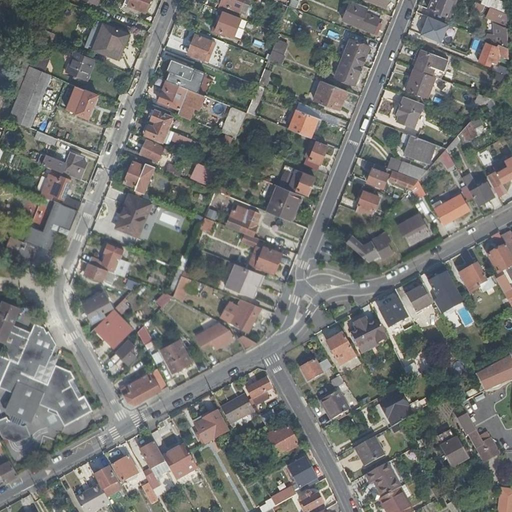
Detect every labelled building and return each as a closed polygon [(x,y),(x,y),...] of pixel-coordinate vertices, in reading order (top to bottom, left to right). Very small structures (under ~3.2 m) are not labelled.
[(68,2),(62,0),(57,0),(45,31),(54,35),(68,2)] [(125,0),(124,3),(146,12),(150,0),(125,0)] [(222,0),(219,9),(240,18),(242,12),(245,14),(250,1),(247,0),(222,0)] [(382,13),(351,0),(342,20),(373,33),(382,13)] [(432,0),(429,8),(436,11),(449,17),(456,0),(432,0)] [(507,14),(507,8),(507,3),(498,0),(486,0),(484,5),(488,6),(507,14)] [(498,17),(507,20),(507,14),(488,6),(485,11),(498,17)] [(216,30),(222,32),(221,34),(226,36),(226,34),(234,37),(239,26),(236,25),(238,20),(237,18),(232,16),(231,17),(223,13),(216,30)] [(448,25),(428,17),(420,35),(441,43),(448,25)] [(259,26),(271,31),(274,24),(262,19),(259,26)] [(131,34),(103,23),(92,51),(116,61),(122,48),(125,49),(131,34)] [(490,34),(487,43),(497,48),(499,44),(508,48),(507,30),(493,23),(493,34),(490,34)] [(196,35),(188,55),(204,61),(212,41),(196,35)] [(33,37),(29,46),(35,48),(39,39),(33,37)] [(288,43),(277,38),(268,60),(274,62),(282,65),(286,55),(284,54),(288,43)] [(223,48),(225,43),(217,39),(215,45),(223,48)] [(350,39),(343,59),(363,66),(370,47),(350,39)] [(508,48),(499,44),(497,48),(487,43),(480,62),(490,66),(492,62),(497,64),(501,55),(509,59),(508,48)] [(422,51),(414,69),(432,76),(435,69),(440,71),(444,59),(422,51)] [(96,61),(74,52),(66,73),(87,81),(96,61)] [(363,66),(343,59),(335,77),(355,85),(363,66)] [(440,71),(444,73),(448,61),(444,59),(440,71)] [(497,72),(510,77),(510,76),(509,69),(500,65),(497,72)] [(51,76),(31,68),(10,120),(30,128),(51,76)] [(432,76),(414,69),(406,90),(427,99),(436,77),(432,76)] [(436,77),(441,79),(444,73),(440,71),(435,69),(432,76),(436,77)] [(185,74),(181,83),(222,100),(225,90),(185,74)] [(266,79),(261,77),(257,86),(264,89),(268,80),(266,79)] [(171,82),(168,81),(163,92),(166,93),(171,82)] [(348,91),(323,81),(315,100),(340,111),(348,91)] [(200,111),(206,96),(200,94),(171,82),(166,93),(163,92),(159,101),(180,110),(178,115),(189,120),(194,109),(200,111)] [(89,119),(98,96),(86,91),(83,98),(79,96),(76,102),(73,101),(70,110),(78,113),(77,114),(89,119)] [(484,107),(490,99),(477,94),(474,103),(484,107)] [(423,105),(407,98),(404,106),(401,105),(397,114),(400,116),(397,122),(414,129),(416,122),(413,120),(417,112),(420,113),(423,105)] [(259,103),(252,101),(247,112),(254,115),(259,103)] [(242,125),(247,112),(242,110),(237,124),(242,125)] [(297,110),(290,129),(311,137),(318,118),(297,110)] [(157,122),(156,125),(167,130),(169,126),(171,128),(172,124),(170,123),(172,118),(155,111),(152,120),(157,122)] [(469,124),(457,137),(460,142),(465,139),(466,141),(476,136),(469,124)] [(171,137),(173,132),(167,130),(156,125),(155,128),(149,125),(146,135),(162,142),(164,139),(166,140),(168,136),(171,137)] [(56,147),(59,140),(39,132),(38,131),(35,139),(56,147)] [(233,138),(226,135),(222,144),(229,147),(233,138)] [(406,144),(409,145),(412,147),(416,138),(409,135),(406,144)] [(457,137),(446,150),(448,153),(450,151),(451,152),(460,142),(457,137)] [(430,156),(435,146),(416,138),(412,147),(409,145),(404,155),(426,164),(429,156),(430,156)] [(310,139),(302,157),(320,164),(328,146),(310,139)] [(157,162),(164,148),(146,140),(139,154),(157,162)] [(446,150),(439,157),(442,162),(450,158),(448,153),(446,150)] [(63,173),(80,180),(88,163),(80,160),(81,157),(71,153),(66,166),(63,173)] [(42,156),(39,163),(53,169),(63,173),(66,166),(42,156)] [(302,157),(300,163),(318,170),(320,164),(302,157)] [(390,170),(394,171),(418,181),(427,171),(391,157),(387,168),(390,170)] [(486,176),(493,187),(494,187),(501,183),(511,176),(511,158),(511,157),(492,168),(495,172),(486,176)] [(383,188),(390,170),(387,168),(375,164),(368,161),(365,168),(372,171),(368,182),(383,188)] [(133,162),(125,183),(144,190),(151,169),(133,162)] [(288,190),(296,193),(297,191),(308,195),(315,178),(304,173),(296,170),(294,176),(285,172),(279,186),(288,190)] [(408,190),(410,190),(412,189),(418,182),(418,181),(394,171),(391,180),(409,187),(408,190)] [(72,181),(51,172),(44,190),(54,194),(53,196),(63,201),(72,181)] [(418,182),(412,189),(417,199),(425,194),(418,182)] [(473,198),(478,206),(494,197),(486,182),(475,189),(469,191),(473,198)] [(471,183),(466,186),(469,191),(475,189),(471,183)] [(506,192),(501,183),(494,187),(499,197),(506,192)] [(279,186),(275,185),(265,211),(292,222),(301,198),(287,193),(288,190),(279,186)] [(364,191),(356,212),(372,217),(379,198),(364,191)] [(473,198),(469,191),(464,194),(468,201),(473,198)] [(432,206),(434,210),(435,209),(445,227),(453,223),(451,220),(469,211),(464,201),(463,201),(460,195),(441,206),(438,202),(432,206)] [(131,196),(118,228),(138,236),(151,204),(131,196)] [(66,206),(78,211),(81,204),(69,199),(66,206)] [(31,226),(25,242),(11,236),(4,254),(32,265),(40,247),(51,252),(61,226),(71,230),(78,211),(66,206),(55,202),(43,232),(31,226)] [(233,211),(227,225),(253,235),(257,227),(256,226),(261,214),(250,210),(250,212),(241,208),(239,213),(233,211)] [(208,210),(205,218),(214,222),(217,214),(208,210)] [(425,225),(428,224),(425,218),(422,219),(419,214),(398,226),(403,235),(406,234),(411,243),(430,233),(425,225)] [(203,222),(201,229),(210,232),(214,222),(205,218),(203,222)] [(511,233),(511,231),(501,236),(507,246),(511,255),(511,233)] [(258,239),(246,234),(243,242),(255,247),(258,239)] [(351,235),(345,241),(370,263),(381,256),(384,260),(394,253),(388,244),(392,242),(388,236),(381,240),(380,238),(364,248),(351,235)] [(92,256),(89,263),(102,268),(115,273),(124,250),(108,244),(105,253),(107,253),(104,261),(92,256)] [(511,255),(507,246),(489,255),(499,273),(503,270),(505,272),(508,271),(507,268),(511,265),(511,255)] [(256,247),(248,268),(255,272),(257,267),(274,274),(282,254),(264,247),(263,250),(256,247)] [(111,285),(116,273),(115,273),(102,268),(89,263),(87,262),(82,273),(111,285)] [(248,268),(236,264),(227,286),(254,297),(264,275),(255,272),(248,268)] [(473,293),(481,288),(484,293),(496,286),(491,277),(487,279),(479,264),(471,268),(468,265),(460,269),(473,293)] [(116,273),(128,278),(130,273),(118,268),(116,273)] [(447,273),(429,282),(439,299),(456,289),(447,273)] [(182,276),(174,296),(182,301),(190,279),(182,276)] [(497,280),(511,306),(511,305),(511,289),(511,290),(504,276),(497,280)] [(411,303),(412,306),(416,313),(433,304),(423,286),(406,295),(411,303)] [(105,293),(83,305),(94,323),(107,315),(105,312),(113,307),(105,293)] [(177,304),(172,300),(162,310),(166,315),(177,304)] [(261,308),(243,300),(239,307),(230,322),(247,332),(251,325),(253,322),(257,314),(258,314),(261,308)] [(389,327),(408,317),(399,300),(380,310),(389,327)] [(16,399),(33,407),(34,407),(39,404),(56,411),(64,426),(90,412),(92,411),(84,395),(82,396),(79,398),(70,381),(73,379),(75,379),(72,373),(55,366),(48,364),(51,357),(55,347),(56,344),(48,330),(46,331),(43,326),(33,322),(29,331),(13,324),(20,308),(4,301),(3,303),(0,309),(0,339),(5,342),(15,362),(6,358),(0,355),(0,373),(10,392),(13,393),(16,399)] [(122,301),(96,327),(113,344),(120,337),(122,340),(133,329),(120,316),(129,307),(122,301)] [(387,336),(379,320),(369,326),(365,319),(355,324),(359,331),(352,334),(358,346),(375,338),(377,341),(387,336)] [(224,345),(226,344),(235,339),(230,330),(220,323),(196,336),(202,346),(209,342),(211,346),(214,344),(217,349),(224,345)] [(143,326),(138,331),(146,346),(152,342),(143,326)] [(341,365),(357,356),(344,333),(328,341),(341,365)] [(258,343),(244,336),(240,338),(246,350),(257,344),(258,343)] [(136,346),(130,340),(117,352),(123,358),(128,364),(136,356),(133,353),(135,351),(133,349),(136,346)] [(180,341),(161,350),(173,373),(192,363),(180,341)] [(123,358),(117,352),(110,359),(116,365),(123,358)] [(56,360),(51,357),(48,364),(55,366),(56,360)] [(494,379),(497,384),(504,378),(503,376),(510,373),(509,371),(511,369),(511,359),(511,357),(480,374),(486,384),(494,379)] [(301,368),(308,381),(323,373),(316,360),(301,368)] [(168,387),(158,369),(121,389),(129,402),(135,405),(168,387)] [(0,386),(0,388),(10,392),(0,373),(0,384),(1,385),(0,386)] [(497,384),(508,379),(507,378),(511,375),(510,373),(503,376),(504,378),(497,384)] [(335,389),(346,383),(342,377),(332,383),(335,389)] [(79,398),(82,396),(73,379),(70,381),(79,398)] [(267,379),(247,389),(256,405),(267,398),(265,393),(272,388),(267,379)] [(508,379),(497,384),(499,388),(510,382),(508,379)] [(348,411),(338,392),(322,400),(333,419),(348,411)] [(399,424),(414,416),(401,393),(382,404),(389,417),(385,420),(390,429),(399,424)] [(245,395),(221,408),(230,425),(254,411),(245,395)] [(14,400),(26,422),(38,418),(33,407),(16,399),(14,400)] [(23,423),(26,422),(14,400),(5,404),(10,418),(23,423)] [(389,417),(382,404),(377,406),(385,420),(389,417)] [(263,420),(267,427),(279,421),(275,413),(273,410),(262,416),(261,416),(263,420)] [(204,420),(195,425),(205,444),(228,431),(217,411),(210,415),(203,419),(204,420)] [(193,422),(195,425),(204,420),(203,419),(210,415),(209,413),(193,422)] [(474,425),(470,419),(463,422),(484,462),(499,453),(491,439),(491,438),(490,439),(483,443),(482,440),(474,425)] [(289,427),(281,432),(280,429),(268,435),(279,456),(299,445),(289,427)] [(443,446),(441,448),(452,467),(468,458),(457,438),(455,439),(450,430),(438,437),(442,444),(443,446)] [(385,456),(375,437),(356,447),(360,453),(357,455),(364,468),(385,456)] [(163,457),(155,442),(140,450),(150,469),(144,473),(152,487),(158,484),(156,479),(171,471),(163,457)] [(198,469),(185,445),(163,457),(171,471),(176,480),(198,469)] [(133,480),(132,477),(138,473),(129,457),(113,465),(123,482),(129,478),(130,481),(133,480)] [(0,473),(5,483),(18,475),(9,458),(6,459),(8,462),(0,465),(0,473)] [(296,481),(298,485),(302,492),(320,482),(306,458),(289,468),(295,478),(292,480),(294,482),(296,481)] [(401,488),(404,486),(390,462),(387,464),(401,488)] [(401,488),(387,464),(365,476),(371,485),(374,483),(382,498),(399,488),(401,488)] [(110,467),(95,475),(100,485),(107,497),(122,489),(110,467)] [(153,505),(159,502),(149,484),(143,487),(153,505)] [(77,499),(84,511),(94,511),(110,504),(107,497),(100,485),(92,490),(92,491),(77,499)] [(298,485),(272,500),(276,507),(302,492),(298,485)] [(399,488),(405,499),(411,495),(405,485),(404,486),(401,488),(399,488)] [(412,511),(405,499),(399,488),(382,498),(389,511),(412,511)] [(322,511),(325,510),(327,509),(322,501),(319,495),(313,498),(310,493),(308,492),(306,493),(306,495),(300,498),(306,511),(322,511)] [(500,511),(501,511),(511,511),(511,492),(503,492),(500,511)] [(267,502),(271,509),(272,508),(276,507),(272,500),(267,502)] [(448,505),(452,511),(458,511),(453,502),(448,505)]
